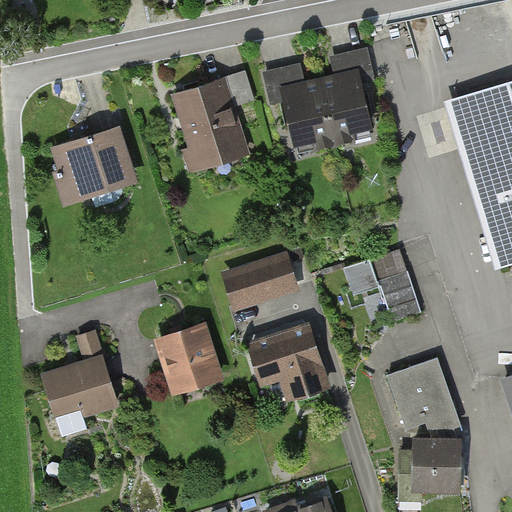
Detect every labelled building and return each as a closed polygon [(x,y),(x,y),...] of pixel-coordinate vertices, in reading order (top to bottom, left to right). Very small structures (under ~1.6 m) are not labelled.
[(345,76),(321,82),(335,143),(355,138),(354,131),(371,127),(361,82),(374,79),(367,50),(340,56),(345,76)] [(335,143),(321,82),(297,87),(293,67),(266,73),(272,103),(286,99),(296,145),(313,141),(315,148),(335,143)] [(257,98),(248,70),(224,78),(234,106),(257,98)] [(221,81),(163,102),(190,176),(247,156),(221,81)] [(511,83),(446,103),(496,270),(511,265),(511,83)] [(119,128),(46,146),(60,204),(134,186),(119,128)] [(301,293),(289,254),(222,276),(234,314),(301,293)] [(398,257),(347,272),(355,300),(380,293),(390,326),(417,318),(398,257)] [(204,326),(147,344),(164,401),(222,383),(204,326)] [(329,395),(309,332),(251,350),(262,387),(283,381),(291,407),(329,395)] [(86,361),(35,375),(51,430),(120,411),(99,335),(80,340),(86,361)] [(437,363),(384,379),(406,428),(425,423),(433,439),(408,439),(406,495),(457,494),(452,437),(461,428),(437,363)] [(511,380),(501,384),(511,418),(511,380)]
